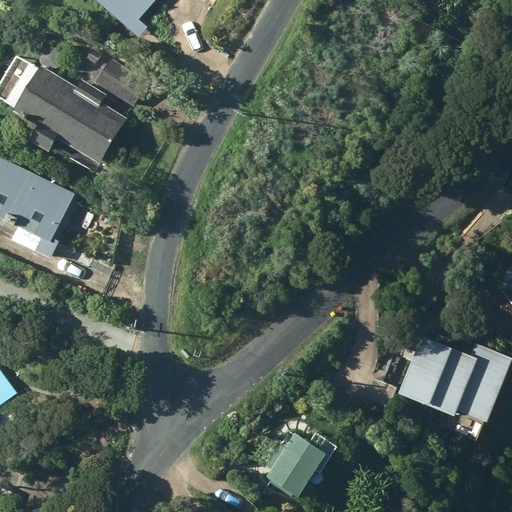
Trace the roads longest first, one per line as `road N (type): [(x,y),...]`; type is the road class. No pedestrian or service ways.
road 1 (residential): [(167,416),(157,283),(171,216),(205,138),(284,0)]
road 2 (residential): [(167,416),(260,358),(511,135)]
